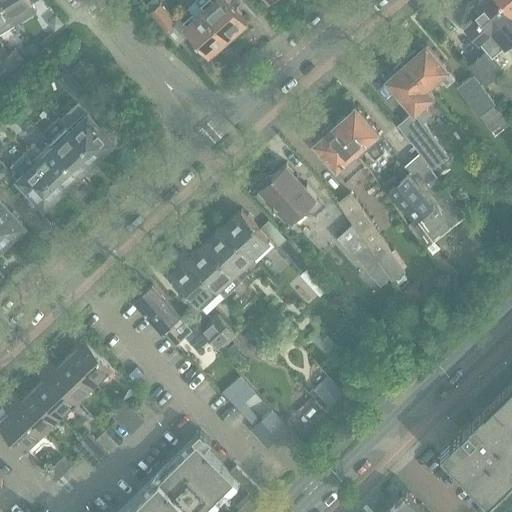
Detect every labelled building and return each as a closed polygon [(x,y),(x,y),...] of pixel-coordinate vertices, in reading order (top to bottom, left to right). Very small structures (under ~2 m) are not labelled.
[(0,0),(0,33),(15,25),(0,0)] [(0,0),(15,25),(37,12),(32,3),(36,0),(0,0)] [(159,0),(151,0),(146,5),(178,45),(192,33),(211,54),(229,38),(196,0),(188,8),(195,16),(185,25),(179,17),(175,20),(159,0)] [(196,0),(229,38),(249,20),(230,0),(196,0)] [(497,48),(511,35),(511,12),(501,0),(477,0),(470,6),(489,29),(485,33),(497,48)] [(511,0),(501,0),(511,12),(511,0)] [(404,58),(428,85),(440,75),(447,83),(455,76),(426,43),(417,50),(415,48),(404,58)] [(7,55),(16,65),(23,59),(14,48),(7,55)] [(475,73),(483,84),(502,68),(487,51),(469,66),(475,73)] [(9,71),(16,65),(7,55),(0,61),(9,71)] [(427,86),(428,85),(404,58),(393,68),(395,70),(386,78),(413,110),(397,124),(419,152),(420,151),(433,168),(449,156),(428,129),(430,128),(423,120),(431,114),(424,105),(435,95),(427,86)] [(80,62),(72,69),(84,82),(92,74),(80,62)] [(61,118),(98,157),(99,156),(101,157),(104,158),(109,154),(109,150),(108,148),(124,133),(89,96),(91,95),(67,70),(58,78),(79,101),(61,118)] [(482,84),(483,84),(475,73),(457,86),(478,115),(480,114),(495,134),(510,123),(482,84)] [(53,123),(60,117),(47,103),(46,104),(37,95),(32,100),(53,123)] [(333,124),(356,151),(363,144),(375,158),(383,150),(379,145),(386,139),(358,108),(349,115),(347,112),(333,124)] [(91,163),(98,157),(61,118),(72,130),(54,146),(80,173),(82,172),(86,173),(91,168),(91,163)] [(356,151),(333,124),(331,122),(322,130),(323,132),(314,140),(327,155),(326,156),(346,179),(364,163),(355,152),(356,151)] [(79,175),(80,173),(54,146),(44,155),(38,148),(33,147),(30,150),(30,155),(63,189),(69,183),(73,184),(79,178),(79,175)] [(432,169),(433,168),(420,151),(419,152),(404,165),(408,170),(407,172),(434,202),(415,218),(407,209),(402,213),(426,246),(451,227),(459,237),(476,224),(432,169)] [(63,189),(30,155),(28,157),(23,153),(11,164),(15,169),(13,172),(45,206),(52,199),(53,201),(58,200),(62,196),(62,192),(61,191),(63,189)] [(0,158),(0,174),(2,176),(10,169),(0,158)] [(256,185),(258,188),(289,223),(301,212),(317,213),(326,205),(318,196),(287,162),(272,174),(268,175),(256,185)] [(389,187),(407,209),(415,218),(434,202),(407,172),(389,187)] [(405,270),(391,249),(350,192),(337,201),(352,223),(351,224),(377,259),(390,276),(392,279),(405,270)] [(24,224),(0,197),(0,233),(7,240),(8,239),(12,240),(18,234),(17,230),(24,224)] [(258,260),(275,244),(242,208),(224,224),(252,254),(258,260)] [(252,254),(224,224),(207,240),(243,279),(248,285),(253,280),(248,274),(249,273),(241,264),(252,254)] [(390,276),(377,259),(351,224),(336,237),(365,269),(366,269),(381,284),(390,276)] [(287,238),(278,247),(291,261),(292,259),(301,269),(309,262),(287,238)] [(207,240),(189,257),(225,295),(243,279),(207,240)] [(225,295),(189,257),(171,273),(207,312),(225,295)] [(415,283),(405,291),(412,301),(423,294),(415,283)] [(156,321),(155,322),(156,324),(157,323),(176,345),(185,337),(197,350),(208,340),(196,326),(192,330),(153,285),(136,299),(146,310),(144,311),(146,313),(148,312),(156,321)] [(220,350),(220,349),(236,334),(216,312),(199,328),(220,350)] [(69,354),(96,382),(114,365),(79,328),(74,332),(74,339),(79,344),(69,354)] [(282,334),(270,346),(276,352),(288,341),(282,334)] [(78,398),(96,382),(69,354),(58,364),(54,360),(47,366),(78,398)] [(60,415),(78,398),(47,366),(40,373),(44,377),(34,387),(60,415)] [(350,368),(339,379),(347,388),(359,377),(350,368)] [(330,406),(344,393),(329,375),(314,388),(330,406)] [(462,428),(441,449),(483,493),(493,483),(494,482),(501,476),(505,480),(506,481),(507,481),(511,475),(511,378),(494,397),(482,408),(482,409),(469,422),(462,428)] [(43,432),(60,415),(34,387),(23,397),(19,392),(12,399),(43,432)] [(0,423),(24,449),(43,432),(12,399),(5,406),(9,411),(0,418),(0,423)] [(118,405),(126,414),(133,407),(125,399),(118,405)] [(118,421),(126,414),(118,405),(110,413),(118,421)] [(251,426),(256,431),(267,442),(286,424),(271,406),(251,426)] [(133,407),(118,421),(130,434),(145,419),(133,407)] [(206,511),(237,482),(251,496),(234,511),(249,511),(262,499),(262,493),(235,466),(229,472),(204,447),(210,440),(199,428),(192,435),(196,439),(121,511),(206,511)] [(83,439),(91,447),(98,441),(89,432),(83,439)] [(83,455),(91,447),(83,439),(74,447),(83,455)] [(98,441),(83,455),(95,468),(110,455),(98,441)] [(64,456),(47,473),(55,481),(73,464),(64,456)] [(389,509),(392,511),(424,511),(406,493),(407,493),(406,492),(389,509)]
